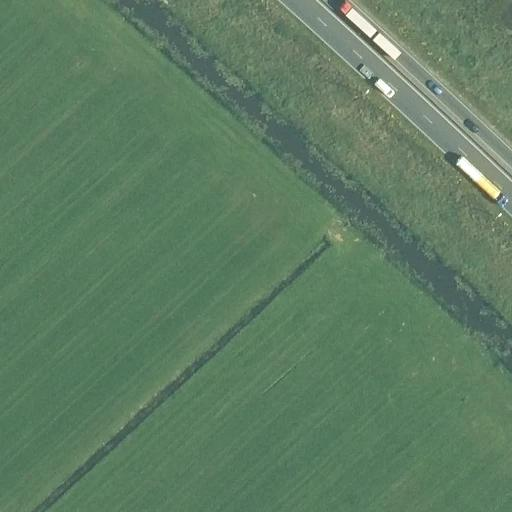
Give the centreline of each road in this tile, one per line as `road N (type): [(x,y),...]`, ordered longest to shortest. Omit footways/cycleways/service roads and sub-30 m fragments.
road 1 (trunk): [(296,0),(511,202)]
road 2 (trunk): [(511,166),(333,0)]
